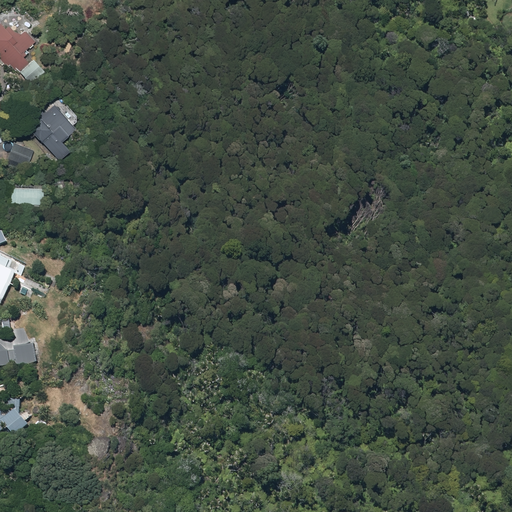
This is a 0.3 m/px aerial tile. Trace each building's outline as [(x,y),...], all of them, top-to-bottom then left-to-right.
[(3,23),(0,25),(0,50),(3,53),(0,56),(0,58),(8,66),(11,64),(17,71),(19,69),(21,71),(31,62),(24,54),(37,41),(26,31),(21,36),(11,25),(8,28),(3,23)] [(35,84),(48,71),(36,58),(22,71),(35,84)] [(64,143),(78,130),(56,105),(43,116),(35,108),(21,120),(59,162),(71,152),(64,143)] [(8,160),(29,167),(35,151),(14,143),(8,160)] [(12,204),(42,206),(43,189),(13,187),(12,204)] [(0,302),(15,272),(19,274),(23,266),(0,254),(0,302)] [(0,330),(0,365),(37,361),(35,343),(26,345),(24,327),(0,330)] [(10,409),(0,408),(0,428),(5,424),(14,434),(27,424),(16,409),(17,399),(11,398),(10,409)]
